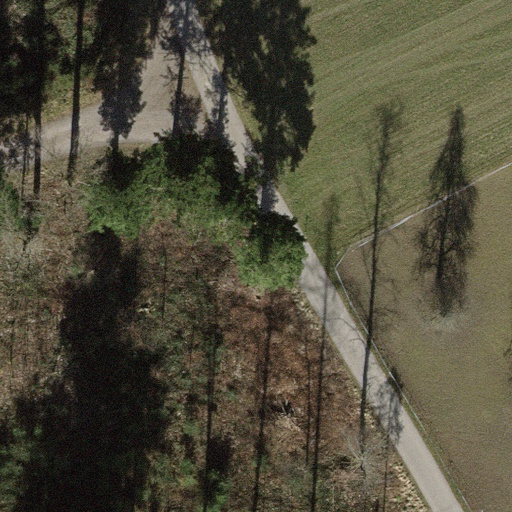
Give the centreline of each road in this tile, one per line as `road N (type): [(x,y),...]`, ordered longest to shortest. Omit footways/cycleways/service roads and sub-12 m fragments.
road 1 (track): [(448,511),(189,87)]
road 2 (track): [(189,87),(0,153)]
